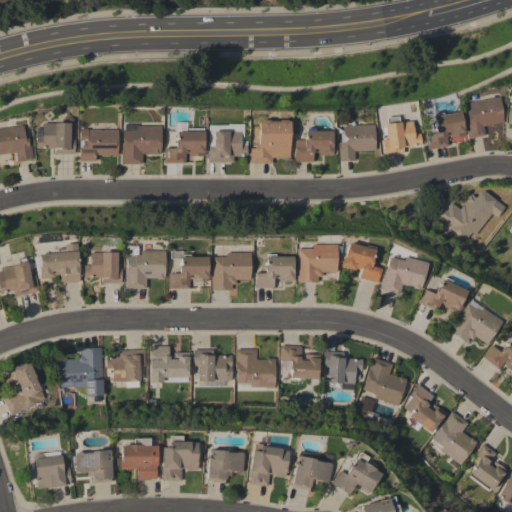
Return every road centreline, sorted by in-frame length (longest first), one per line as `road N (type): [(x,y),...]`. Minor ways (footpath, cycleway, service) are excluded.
road 1 (residential): [(0,344),(76,324),(332,322),(381,332),(425,354),(511,422)]
road 2 (residential): [(511,169),(344,190),(72,192),(0,203)]
road 3 (primary): [(426,15),(356,27),(120,36),(0,55)]
